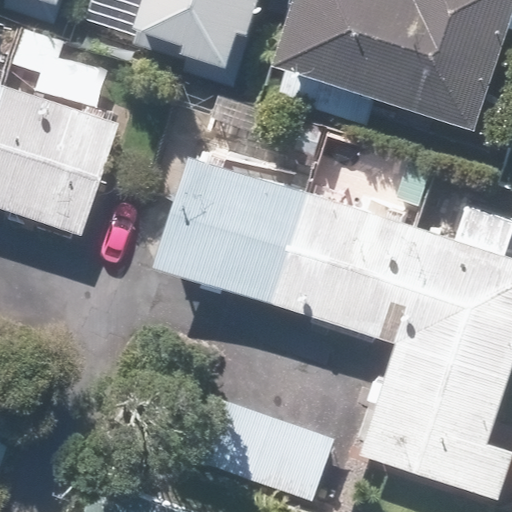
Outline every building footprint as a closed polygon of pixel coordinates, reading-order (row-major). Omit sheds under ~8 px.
[(135,0),(125,27),(218,62),(232,25),(241,28),(251,0),(135,0)] [(364,128),(376,92),(468,125),(511,0),(286,0),(267,54),(284,60),(272,96),(364,128)] [(0,212),(64,234),(100,130),(0,95),(0,212)] [(511,342),(511,255),(500,252),(511,215),(479,205),(467,241),(182,151),(147,260),(395,338),(358,453),(490,495),(505,447),(481,439),(511,342)] [(222,399),(200,460),(308,499),(330,438),(222,399)] [(82,511),(198,511),(98,473),(82,511)]
